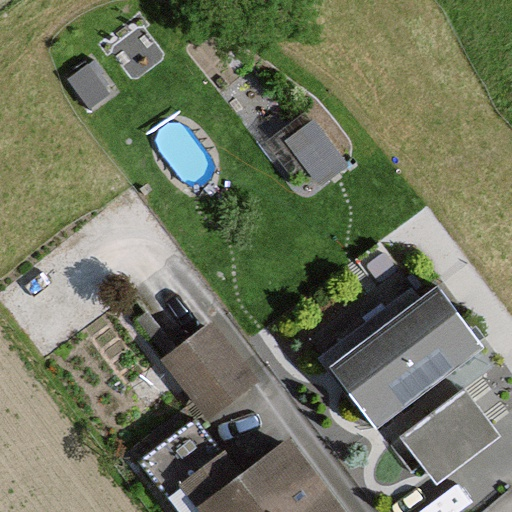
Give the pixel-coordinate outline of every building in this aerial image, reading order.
[(278,136),(319,179),(351,149),(310,106),(278,136)] [(470,358),(422,298),(322,378),(369,438),(470,358)] [(166,361),(209,418),(249,388),(207,331),(166,361)] [(489,446),(457,401),(397,446),(430,490),(489,446)] [(328,511),(281,446),(231,481),(192,427),(136,467),(168,511),(328,511)]
